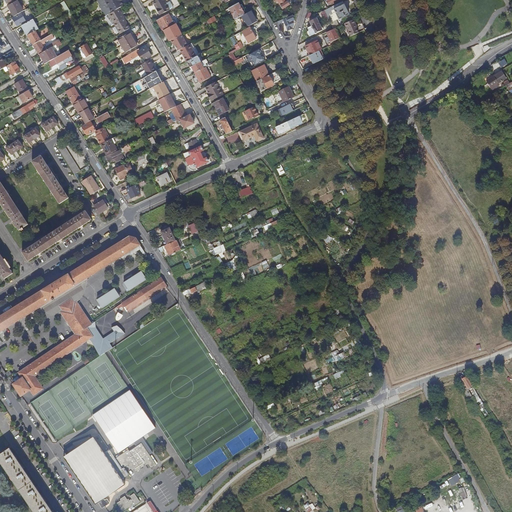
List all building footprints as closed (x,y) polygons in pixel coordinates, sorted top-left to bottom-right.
[(8,6),(14,16),(21,13),(26,9),(23,4),(20,6),(17,0),(8,6)] [(112,12),(104,0),(102,0),(104,2),(99,5),(99,6),(100,6),(100,7),(101,7),(101,8),(103,6),(104,8),(102,9),(102,10),(102,11),(103,11),(103,12),(108,9),(110,13),(112,12)] [(104,0),(112,12),(118,8),(123,5),(121,1),(122,0),(104,0)] [(157,8),(158,11),(169,6),(167,3),(171,1),(172,1),(171,0),(164,0),(156,5),(158,8),(157,8)] [(286,0),(275,0),(280,6),(282,10),(289,5),(287,2),(286,0)] [(64,1),(60,3),(66,13),(70,11),(64,1)] [(238,3),(229,8),(235,20),(241,16),(244,15),(243,12),(240,6),(238,3)] [(344,5),(334,10),(336,14),(334,15),(335,17),(337,16),(338,20),(348,15),(344,5)] [(169,6),(158,11),(160,15),(171,9),(169,6)] [(110,13),(108,14),(114,24),(124,18),(118,8),(112,12),(110,13)] [(244,15),(241,16),(247,27),(257,22),(251,12),(249,13),(249,12),(244,15)] [(14,16),(12,18),(17,26),(25,21),(21,13),(14,16)] [(114,24),(108,14),(104,16),(110,27),(114,24)] [(164,30),(174,24),(169,14),(157,20),(163,31),(164,30)] [(283,19),(276,22),(278,26),(282,24),(281,22),(284,21),(287,29),(293,26),(292,22),(293,21),(292,16),(283,20),(283,19)] [(114,24),(120,34),(129,29),(125,22),(126,22),(124,18),(114,24)] [(322,30),(316,18),(309,22),(312,26),(308,29),(309,31),(308,32),(310,36),(309,36),(310,37),(322,30)] [(22,26),(27,35),(35,31),(38,29),(33,19),(22,26)] [(354,19),(345,23),(350,37),(359,33),(356,28),(355,24),(356,24),(354,19)] [(164,30),(170,41),(170,40),(171,40),(182,34),(176,23),(174,24),(164,30)] [(256,39),(250,27),(242,31),(248,43),(256,39)] [(332,29),(326,32),(331,42),(339,38),(334,28),(332,29)] [(27,35),(30,41),(33,45),(39,41),(41,41),(35,31),(27,35)] [(118,39),(125,52),(137,46),(129,32),(118,39)] [(212,32),(205,36),(208,42),(214,39),(215,40),(216,39),(215,38),(212,32)] [(53,38),(51,34),(41,41),(39,41),(39,42),(33,45),(36,50),(39,55),(40,54),(46,50),(44,46),(42,46),(41,45),(43,44),(43,43),(48,40),(49,41),(53,38)] [(182,34),(171,40),(174,44),(175,43),(179,50),(188,45),(182,34)] [(171,40),(170,40),(174,47),(175,46),(178,51),(179,50),(175,43),(174,44),(171,40)] [(305,46),(309,56),(318,52),(321,50),(316,41),(305,46)] [(81,47),(85,54),(91,51),(87,43),(81,47)] [(56,45),(53,47),(51,48),(48,50),(46,50),(40,54),(45,64),(56,58),(57,57),(54,52),(58,49),(57,47),(56,45)] [(180,50),(186,62),(196,57),(190,45),(180,50)] [(145,46),(127,56),(129,59),(137,55),(137,56),(139,55),(140,57),(142,56),(144,60),(151,56),(145,46)] [(85,54),(81,47),(78,49),(83,57),(84,58),(86,57),(85,54)] [(260,49),(245,56),(251,68),(266,61),(263,56),(261,54),(262,54),(260,49)] [(69,51),(60,56),(62,60),(71,55),(69,50),(69,51)] [(84,58),(86,61),(94,57),(91,51),(85,54),(86,57),(84,58)] [(318,52),(309,56),(313,64),(322,60),(318,52)] [(233,53),(228,56),(232,63),(237,60),(233,53)] [(192,67),(200,63),(203,61),(199,55),(196,57),(186,62),(189,68),(192,67)] [(504,59),(498,63),(501,68),(507,64),(504,59)] [(141,65),(147,76),(156,71),(150,60),(141,65)] [(6,66),(11,75),(20,70),(15,61),(6,66)] [(192,67),(195,73),(203,69),(200,63),(192,67)] [(252,72),(257,81),(269,75),(264,65),(252,72)] [(67,73),(70,78),(82,71),(79,66),(67,73)] [(203,69),(195,73),(200,83),(211,77),(206,68),(203,69)] [(257,81),(250,84),(255,94),(274,85),(273,83),(281,79),(277,71),(269,75),(257,81)] [(501,71),(486,81),(491,88),(506,79),(501,71)] [(15,84),(21,95),(29,90),(22,80),(15,84)] [(153,87),(160,100),(170,95),(163,82),(153,87)] [(216,82),(205,88),(212,100),(222,95),(216,82)] [(66,92),(69,97),(77,92),(74,87),(66,92)] [(291,95),(287,87),(278,92),(276,92),(277,94),(273,96),(277,105),(283,103),(294,98),(292,94),(291,95)] [(33,98),(29,90),(21,95),(19,96),(23,103),(33,98)] [(73,104),(81,99),(77,92),(69,97),(71,101),(73,104)] [(73,104),(79,114),(80,113),(88,109),(89,108),(83,98),(81,99),(73,104)] [(222,98),(212,104),(218,116),(229,111),(222,98)] [(177,99),(134,120),(138,126),(180,105),(177,99)] [(33,101),(34,101),(27,106),(17,112),(16,111),(13,113),(11,114),(14,119),(33,108),(32,107),(35,105),(35,104),(37,103),(35,100),(33,101)] [(280,108),(283,115),(294,110),(291,103),(280,108)] [(179,120),(187,116),(186,112),(184,113),(180,105),(171,109),(176,118),(177,121),(179,120)] [(245,111),(250,120),(259,116),(255,107),(245,111)] [(88,109),(80,113),(82,118),(86,124),(90,121),(94,119),(91,113),(88,109)] [(98,117),(96,118),(98,122),(110,116),(108,112),(98,117)] [(187,116),(179,120),(184,128),(194,124),(190,115),(187,116)] [(299,116),(275,127),(278,134),(302,123),(299,116)] [(42,125),(47,132),(58,124),(53,117),(42,125)] [(228,123),(225,118),(220,121),(227,134),(232,131),(232,130),(228,123)] [(83,125),(82,126),(87,135),(95,132),(96,131),(94,128),(95,127),(93,125),(90,121),(86,124),(83,125)] [(257,123),(240,131),(244,141),(255,136),(257,141),(264,138),(257,123)] [(102,144),(110,140),(104,127),(96,131),(95,132),(97,136),(98,139),(100,144),(101,144),(102,144)] [(24,136),(29,143),(40,136),(36,129),(24,136)] [(110,140),(102,144),(105,150),(104,151),(106,155),(118,149),(115,144),(112,139),(110,140)] [(18,140),(6,147),(11,154),(22,147),(18,140)] [(188,144),(191,150),(199,147),(195,140),(188,144)] [(129,144),(123,147),(125,152),(131,149),(129,144)] [(203,151),(201,146),(199,147),(191,150),(188,152),(190,157),(185,159),(186,160),(185,161),(186,162),(186,163),(187,164),(187,165),(188,165),(188,166),(187,166),(188,167),(188,168),(189,169),(190,170),(191,171),(193,171),(194,171),(195,170),(197,170),(196,169),(209,163),(206,158),(203,160),(203,158),(202,158),(202,157),(202,156),(201,155),(200,154),(200,153),(199,153),(203,151)] [(64,147),(58,150),(74,174),(80,171),(64,147)] [(125,152),(123,147),(103,157),(105,162),(110,160),(111,162),(115,161),(115,162),(123,158),(121,154),(125,152)] [(41,156),(32,161),(59,204),(68,198),(41,156)] [(128,162),(115,169),(120,179),(133,172),(128,162)] [(280,174),(285,173),(282,164),(277,166),(280,174)] [(156,178),(160,185),(170,180),(167,173),(156,178)] [(99,190),(91,176),(82,181),(91,195),(99,190)] [(28,224),(0,182),(0,181),(0,201),(19,230),(20,229),(21,231),(23,229),(22,228),(28,224)] [(136,185),(126,189),(131,198),(140,194),(136,185)] [(238,190),(241,198),(254,193),(251,186),(238,190)] [(102,200),(93,205),(99,214),(108,209),(102,200)] [(256,209),(247,213),(249,217),(258,214),(256,209)] [(85,211),(21,252),(27,261),(91,220),(85,211)] [(277,221),(278,224),(289,219),(287,216),(277,221)] [(195,222),(189,225),(193,233),(199,230),(195,222)] [(171,233),(169,228),(161,231),(161,232),(167,245),(175,241),(171,233)] [(42,291),(0,316),(0,331),(36,309),(87,278),(130,251),(140,245),(135,238),(129,237),(68,275),(68,274),(42,290),(42,291)] [(167,245),(164,245),(169,256),(180,250),(176,241),(175,241),(167,245)] [(224,244),(214,248),(216,254),(226,250),(224,244)] [(130,251),(132,254),(140,249),(143,253),(144,252),(141,246),(140,245),(130,251)] [(0,272),(4,278),(12,273),(7,265),(8,264),(6,261),(5,262),(0,254),(0,272)] [(308,271),(310,276),(323,270),(321,265),(308,271)] [(141,271),(123,283),(129,291),(147,280),(141,271)] [(87,278),(36,309),(36,310),(40,312),(42,313),(50,315),(57,315),(60,314),(61,313),(61,312),(63,311),(60,307),(71,299),(74,303),(76,302),(77,302),(78,301),(81,297),(84,291),(86,285),(87,278)] [(166,285),(161,278),(121,304),(126,311),(166,285)] [(285,282),(287,286),(295,283),(293,278),(285,282)] [(120,297),(115,289),(97,300),(102,308),(120,297)] [(22,378),(13,384),(21,396),(30,390),(33,395),(43,389),(34,376),(89,339),(90,340),(91,340),(95,344),(94,345),(99,357),(105,353),(109,350),(113,348),(110,343),(125,333),(122,329),(117,326),(111,328),(114,332),(103,339),(95,327),(95,322),(91,324),(77,302),(76,302),(74,303),(71,299),(60,307),(63,311),(61,312),(61,313),(75,335),(19,373),(22,378)] [(331,358),(326,360),(329,365),(346,355),(343,352),(340,353),(338,349),(329,354),(331,358)] [(269,354),(260,358),(263,362),(271,358),(269,354)] [(468,389),(472,387),(467,378),(463,380),(468,389)] [(462,387),(469,400),(472,398),(465,385),(462,387)] [(142,436),(155,427),(130,391),(112,403),(93,416),(118,453),(133,442),(142,436)] [(66,455),(98,503),(101,508),(104,507),(108,504),(109,504),(109,503),(107,499),(106,499),(105,499),(104,500),(103,499),(124,485),(121,479),(128,474),(123,467),(128,464),(130,468),(132,467),(133,469),(135,472),(144,466),(143,465),(143,464),(146,462),(147,463),(150,468),(156,465),(150,456),(149,455),(152,452),(142,436),(133,442),(136,446),(129,451),(128,450),(123,453),(124,454),(119,457),(119,456),(115,458),(99,434),(94,438),(93,437),(66,455)] [(0,454),(0,463),(33,511),(51,511),(49,509),(51,507),(49,503),(47,505),(38,492),(40,491),(37,486),(35,488),(27,475),(29,474),(26,470),(24,471),(16,459),(18,458),(15,454),(13,455),(9,449),(2,453),(0,454)] [(98,503),(66,455),(63,457),(95,504),(98,503)] [(128,507),(129,508),(139,501),(133,493),(129,496),(132,500),(131,500),(130,500),(129,501),(128,502),(127,500),(124,496),(119,499),(120,500),(116,503),(122,511),(128,507)] [(156,511),(157,511),(150,501),(147,503),(152,511),(156,511)] [(308,511),(316,508),(312,501),(305,506),(308,511)]
